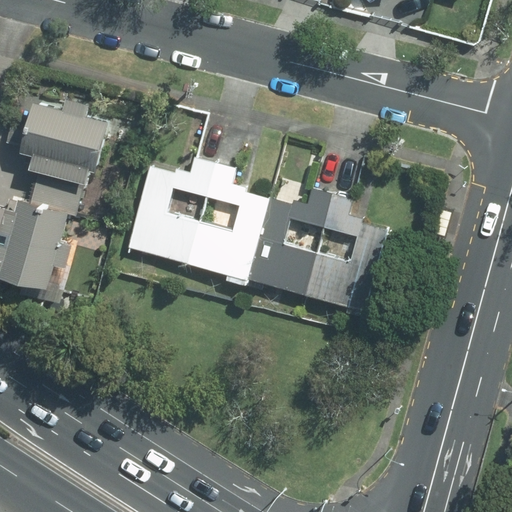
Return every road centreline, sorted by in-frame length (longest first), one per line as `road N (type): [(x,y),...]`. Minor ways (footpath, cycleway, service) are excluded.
road 1 (residential): [(511,120),(54,0)]
road 2 (secondary): [(422,511),(511,191)]
road 3 (primary): [(0,370),(223,511)]
